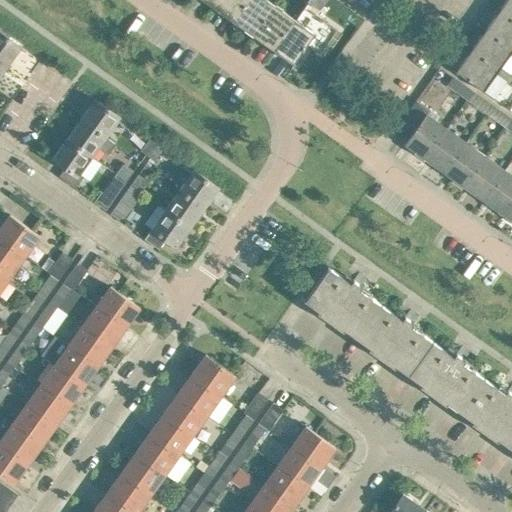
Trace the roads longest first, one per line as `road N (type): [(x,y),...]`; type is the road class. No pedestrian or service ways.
road 1 (residential): [(267,192),(293,145),(289,114),(253,78),(138,0)]
road 2 (residential): [(192,298),(42,511)]
road 3 (residential): [(192,298),(0,159)]
road 4 (residential): [(511,258),(370,161)]
road 5 (residential): [(393,439),(278,359)]
road 6 (residential): [(267,192),(192,298)]
road 7 (residential): [(493,511),(393,439)]
